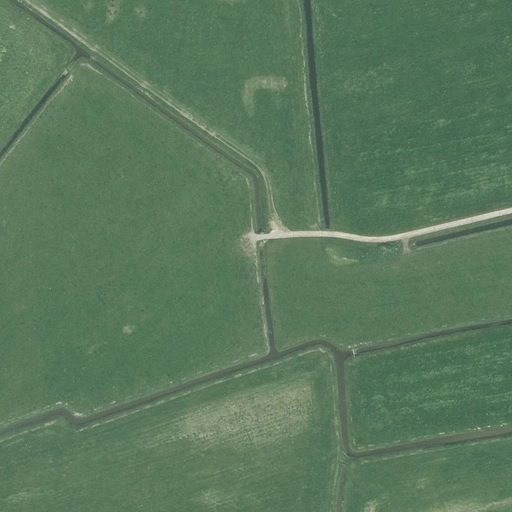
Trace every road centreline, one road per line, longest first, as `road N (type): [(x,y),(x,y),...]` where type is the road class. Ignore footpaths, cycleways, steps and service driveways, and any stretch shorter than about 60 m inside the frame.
road 1 (track): [(289,235),(261,167),(30,0)]
road 2 (track): [(511,211),(386,239),(251,238)]
